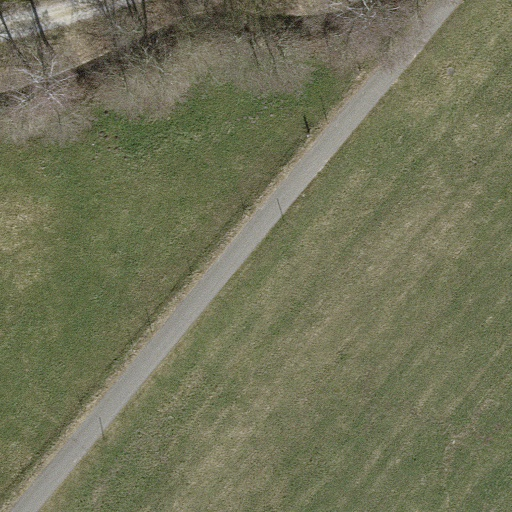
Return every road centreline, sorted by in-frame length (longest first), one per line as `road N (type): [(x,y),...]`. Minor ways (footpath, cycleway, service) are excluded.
road 1 (track): [(31,511),(451,0)]
road 2 (track): [(0,36),(137,0)]
